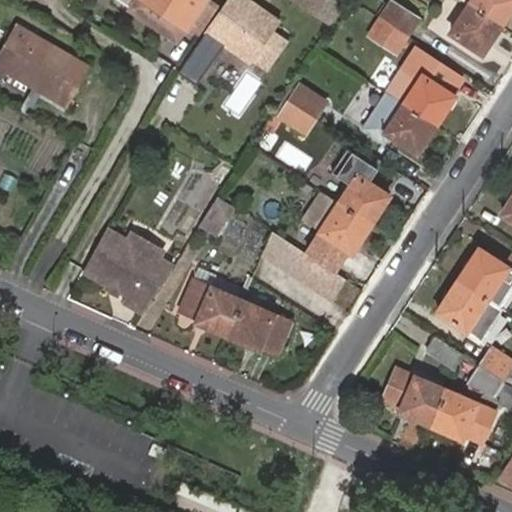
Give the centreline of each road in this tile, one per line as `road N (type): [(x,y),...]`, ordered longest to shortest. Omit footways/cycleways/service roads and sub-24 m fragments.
road 1 (residential): [(301,424),(511,103)]
road 2 (residential): [(0,289),(301,424)]
road 3 (unknown): [(132,465),(26,403),(23,300)]
road 4 (residential): [(301,424),(495,511)]
